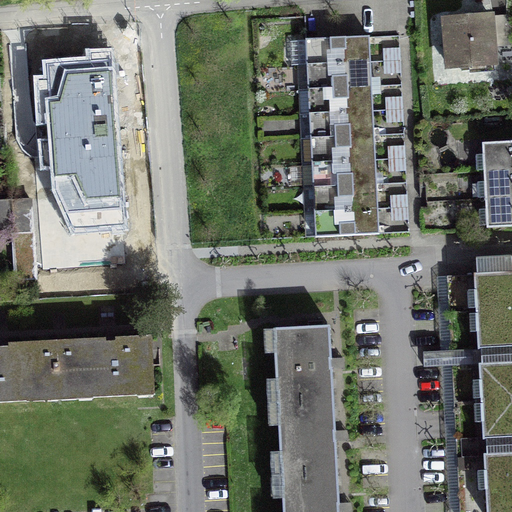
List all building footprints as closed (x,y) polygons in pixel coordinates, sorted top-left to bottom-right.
[(501,19),(448,24),(453,75),(506,70),(501,19)] [(314,71),(376,68),(375,50),(375,44),(313,46),(314,71)] [(111,61),(48,66),(58,190),(74,229),(124,225),(111,61)] [(315,95),(377,92),(377,85),(376,68),(314,71),(315,95)] [(316,119),(379,117),(378,98),(377,92),(315,95),(316,119)] [(317,144),(380,141),(379,135),(379,117),(316,119),(317,144)] [(319,168),(381,165),(380,146),(380,141),(317,144),(319,168)] [(511,145),(492,147),(497,232),(511,231),(511,145)] [(320,193),(382,190),(381,182),(381,165),(319,168),(320,193)] [(321,217),(383,214),(382,196),(382,190),(320,193),(321,217)] [(322,241),(384,238),(384,232),(383,214),(321,217),(322,241)] [(511,511),(511,264),(487,265),(491,354),(511,353),(511,370),(491,371),(494,445),(511,444),(511,460),(496,461),(497,511),(511,511)] [(270,334),(279,511),(340,511),(331,331),(270,334)] [(3,349),(0,348),(0,407),(155,402),(153,344),(111,345),(3,349)]
